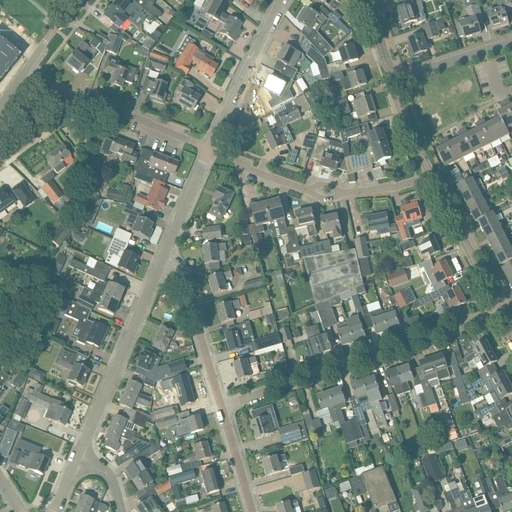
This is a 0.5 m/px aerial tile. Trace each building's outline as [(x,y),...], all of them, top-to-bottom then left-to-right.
[(121,0),(117,0),(111,8),(126,20),(127,20),(131,24),(138,29),(145,20),(149,23),(153,18),(141,8),(133,1),(129,6),(121,0)] [(132,0),(132,1),(133,1),(141,8),(153,18),(157,21),(161,16),(160,15),(161,14),(152,6),(154,4),(148,0),(132,0)] [(199,9),(205,0),(195,0),(193,5),(199,9)] [(214,0),(206,14),(219,21),(226,25),(220,34),(235,42),(239,35),(236,33),(241,25),(229,18),(229,19),(223,15),(228,6),(218,0),(214,0)] [(408,0),(411,6),(399,10),(401,17),(399,18),(402,28),(412,25),(411,23),(418,21),(415,13),(424,10),(421,2),(427,0),(408,0)] [(481,34),(475,16),(481,14),(476,0),(471,0),(473,7),(467,9),(470,20),(455,25),(459,38),(464,37),(465,39),(481,34)] [(487,13),(490,20),(493,30),(509,25),(505,13),(511,11),(511,8),(509,0),(505,0),(497,3),(499,9),(487,13)] [(111,8),(104,17),(113,25),(110,30),(118,37),(122,32),(119,30),(127,20),(111,8)] [(297,21),(299,22),(299,23),(310,30),(317,20),(322,26),(325,23),(328,25),(332,21),(328,17),(327,19),(320,12),(317,15),(307,9),(304,14),(302,13),(297,21)] [(172,10),(168,14),(173,18),(176,13),(172,10)] [(347,35),(348,34),(351,31),(332,13),(328,17),(347,35)] [(424,42),(439,37),(437,32),(444,30),(446,30),(443,20),(440,21),(422,27),(425,35),(409,40),(411,46),(409,47),(413,59),(422,56),(423,60),(429,58),(427,52),(428,52),(424,42)] [(203,31),(201,35),(210,39),(212,36),(203,31)] [(122,32),(118,37),(127,44),(131,39),(122,32)] [(317,32),(308,40),(319,53),(324,58),(334,50),(328,44),(317,32)] [(156,34),(152,40),(155,43),(160,37),(156,34)] [(108,35),(104,45),(102,51),(105,51),(117,55),(122,40),(108,35)] [(149,39),(142,47),(148,51),(155,43),(149,39)] [(0,82),(2,80),(0,78),(0,76),(1,75),(4,77),(1,75),(4,72),(7,74),(15,64),(17,61),(12,58),(16,52),(12,49),(1,41),(0,42),(0,82)] [(80,57),(88,47),(83,43),(66,63),(66,64),(67,63),(71,67),(79,74),(88,63),(80,57)] [(102,51),(104,45),(101,43),(95,50),(99,53),(90,65),(97,71),(105,51),(102,51)] [(178,61),(173,69),(186,76),(191,68),(188,66),(192,60),(194,62),(200,65),(197,70),(202,73),(204,74),(204,75),(204,76),(207,78),(209,77),(211,78),(217,66),(212,63),(214,60),(205,55),(187,45),(178,61)] [(278,61),(286,65),(293,69),(301,53),(285,45),(278,61)] [(332,65),(327,66),(331,76),(342,72),(340,66),(344,65),(358,60),(356,54),(360,53),(357,45),(354,46),(339,51),(342,61),(338,62),(339,63),(332,65)] [(327,66),(325,59),(324,59),(311,47),(306,56),(318,66),(322,80),(331,78),(331,76),(327,66)] [(149,58),(163,63),(166,64),(168,59),(151,52),(149,58)] [(164,73),(167,64),(166,64),(163,63),(149,58),(148,57),(144,69),(151,71),(152,69),(164,73)] [(126,67),(125,71),(115,67),(116,62),(107,59),(103,72),(112,75),(109,84),(121,88),(123,82),(131,85),(136,70),(126,67)] [(284,67),(280,74),(293,81),(297,73),(284,67)] [(342,72),(331,76),(331,78),(333,83),(334,82),(339,80),(342,90),(345,89),(345,91),(352,89),(352,90),(366,85),(362,72),(349,76),(349,77),(344,79),(342,72)] [(268,79),(263,89),(270,93),(274,100),(268,103),(271,110),(294,98),(289,90),(291,87),(294,82),(279,74),(276,80),(270,76),(268,79)] [(146,78),(145,83),(142,92),(150,95),(149,97),(154,99),(153,101),(163,105),(166,94),(164,93),(166,85),(155,81),(146,78)] [(181,80),(180,82),(175,91),(181,95),(176,103),(192,112),(199,98),(189,92),(192,86),(181,80)] [(305,96),(293,101),(296,106),(300,115),(312,109),(305,96)] [(370,96),(361,99),(354,102),(359,118),(376,113),(370,96)] [(275,110),(273,111),(275,116),(274,119),(277,124),(274,126),(276,131),(281,129),(284,127),(286,126),(302,118),(300,115),(296,106),(293,101),(284,106),(275,110)] [(502,111),(498,113),(506,130),(507,130),(511,127),(511,118),(504,103),(500,106),(502,111)] [(496,121),(492,123),(500,140),(510,135),(507,130),(506,130),(498,113),(493,115),(496,121)] [(484,120),(480,122),(491,145),(500,140),(492,123),(487,125),(484,120)] [(478,130),(473,132),(482,149),(491,145),(480,122),(475,125),(478,130)] [(276,131),(265,136),(273,152),(289,144),(293,142),(286,126),(284,127),(281,129),(276,131)] [(359,127),(341,134),(342,144),(348,143),(349,141),(349,140),(362,136),(359,127)] [(466,129),(462,132),(473,154),(482,149),(473,132),(469,135),(466,129)] [(362,139),(366,152),(387,145),(382,131),(369,135),(369,136),(362,139)] [(460,139),(455,142),(464,158),(473,154),(462,132),(457,134),(460,139)] [(323,162),(327,149),(329,141),(318,138),(312,159),(323,162)] [(448,138),(443,141),(455,163),(464,158),(455,142),(451,144),(448,138)] [(139,155),(132,152),(134,146),(115,139),(113,143),(106,140),(101,153),(109,157),(111,152),(122,157),(120,161),(134,167),(139,155)] [(455,163),(443,141),(439,143),(441,148),(437,151),(445,168),(455,163)] [(366,152),(344,159),(347,172),(347,176),(354,174),(364,170),(363,168),(378,163),(391,158),(387,145),(366,152)] [(45,158),(53,168),(57,174),(66,168),(62,162),(70,156),(63,146),(45,158)] [(323,162),(322,167),(336,171),(337,169),(347,172),(344,159),(340,158),(342,150),(336,148),(335,152),(327,149),(323,162)] [(143,150),(134,172),(164,184),(169,174),(173,175),(178,163),(143,150)] [(488,161),(492,169),(501,164),(498,159),(497,157),(488,161)] [(506,168),(499,172),(501,176),(507,173),(508,172),(506,168)] [(447,180),(450,187),(464,180),(461,175),(458,169),(452,172),(454,176),(447,180)] [(164,184),(134,172),(134,173),(135,173),(134,179),(147,184),(147,185),(152,187),(147,199),(138,195),(135,201),(144,205),(144,206),(145,206),(157,212),(166,192),(161,190),(164,184)] [(354,174),(347,176),(349,183),(355,182),(354,174)] [(457,187),(462,196),(477,188),(472,179),(457,187)] [(41,189),(49,200),(54,205),(64,196),(51,181),(46,186),(41,189)] [(510,194),(511,192),(511,181),(511,182),(503,186),(506,191),(508,190),(510,194)] [(21,185),(13,190),(25,207),(33,201),(21,185)] [(105,198),(127,204),(131,187),(122,185),(120,192),(108,189),(105,198)] [(210,214),(222,220),(234,194),(219,188),(214,199),(217,200),(210,214)] [(462,196),(466,205),(482,197),(477,188),(462,196)] [(0,205),(0,206),(5,212),(15,204),(13,201),(7,193),(5,194),(1,189),(0,189),(0,205)] [(46,202),(49,200),(41,189),(37,192),(44,200),(46,202)] [(466,205),(471,214),(486,206),(482,197),(466,205)] [(272,231),(286,227),(280,200),(265,204),(270,224),(272,231)] [(403,216),(395,219),(398,230),(400,230),(401,234),(398,235),(399,240),(399,246),(401,245),(409,243),(408,240),(412,238),(409,228),(421,224),(420,220),(422,219),(421,215),(420,211),(423,210),(419,200),(410,203),(411,205),(401,209),(403,216)] [(83,221),(80,225),(88,229),(89,227),(91,228),(96,216),(103,202),(99,201),(90,213),(83,221)] [(270,224),(265,204),(251,207),(258,234),(264,233),(262,226),(270,224)] [(125,205),(122,212),(130,215),(126,222),(135,226),(132,233),(137,235),(146,239),(148,240),(152,231),(150,230),(152,224),(141,219),(144,212),(134,208),(129,206),(128,206),(125,205)] [(475,223),(478,222),(494,214),(493,213),(491,215),(486,206),(471,214),(475,223)] [(311,210),(296,213),(297,219),(298,223),(299,228),(300,229),(307,228),(309,234),(309,237),(316,236),(316,233),(317,233),(314,220),(311,210)] [(363,226),(368,225),(369,228),(370,233),(377,231),(378,236),(386,235),(390,234),(398,232),(396,225),(389,227),(387,214),(373,217),(373,215),(361,217),(363,226)] [(478,222),(483,231),(498,223),(494,214),(478,222)] [(341,232),(337,215),(322,219),(325,235),(333,233),(335,240),(342,239),(342,238),(345,237),(344,232),(341,232)] [(483,231),(487,239),(503,232),(498,223),(483,231)] [(61,224),(55,232),(65,240),(71,232),(61,224)] [(221,240),(220,227),(203,229),(205,242),(221,240)] [(300,252),(300,248),(294,227),(286,229),(290,244),(286,246),(288,255),(300,252)] [(117,229),(113,239),(127,245),(131,235),(117,229)] [(81,243),(85,237),(75,231),(72,237),(81,243)] [(487,239),(492,248),(507,240),(503,232),(487,239)] [(253,238),(256,252),(264,250),(260,236),(253,238)] [(419,247),(418,247),(422,256),(424,262),(431,260),(430,257),(440,252),(433,237),(423,242),(425,244),(419,247)] [(113,239),(107,252),(115,256),(110,266),(117,269),(118,268),(133,275),(137,266),(135,265),(138,258),(124,252),(127,245),(113,239)] [(355,241),(359,260),(369,258),(365,239),(355,241)] [(492,248),(496,257),(511,249),(507,240),(492,248)] [(407,251),(416,247),(413,241),(409,243),(401,245),(404,252),(407,251)] [(312,245),(300,248),(300,252),(302,259),(303,259),(315,257),(326,255),(323,243),(323,242),(312,245)] [(323,243),(326,255),(332,254),(330,242),(323,243)] [(216,245),(213,245),(208,246),(203,247),(206,264),(219,263),(217,253),(226,252),(225,245),(216,246),(216,245)] [(511,250),(511,249),(496,257),(501,266),(511,260),(511,250)] [(364,285),(356,250),(332,254),(326,255),(315,257),(303,259),(305,267),(316,306),(322,303),(339,295),(356,288),(364,285)] [(58,254),(50,269),(59,273),(66,258),(58,254)] [(71,260),(68,267),(104,283),(110,268),(97,262),(89,259),(86,267),(71,260)] [(453,277),(445,262),(434,268),(431,260),(424,262),(418,264),(420,270),(424,268),(425,272),(435,292),(446,287),(443,282),(453,277)] [(511,263),(502,269),(506,278),(511,274),(511,263)] [(38,279),(53,287),(60,276),(46,269),(38,279)] [(405,269),(387,276),(392,288),(409,282),(405,269)] [(227,291),(224,282),(232,279),(231,272),(222,275),(222,274),(209,278),(214,295),(227,291)] [(294,272),(284,275),(287,284),(296,282),(294,272)] [(261,277),(244,283),(247,291),(264,284),(261,277)] [(97,283),(93,292),(118,303),(123,291),(104,283),(105,284),(104,286),(97,283)] [(356,288),(358,295),(361,294),(362,296),(367,295),(366,292),(364,285),(356,288)] [(466,303),(458,288),(451,291),(448,286),(446,287),(417,302),(420,308),(421,308),(442,297),(445,304),(447,303),(453,315),(462,311),(460,306),(466,303)] [(113,316),(118,303),(93,292),(83,288),(76,304),(90,311),(91,311),(95,302),(100,304),(97,310),(113,316)] [(356,288),(339,295),(341,303),(358,295),(356,288)] [(409,288),(393,296),(394,297),(397,304),(400,309),(415,301),(409,288)] [(332,307),(342,304),(341,303),(339,295),(322,303),(331,327),(336,326),(335,323),(337,322),(332,307)] [(244,296),(238,298),(239,301),(241,308),(247,306),(245,299),(244,296)] [(394,297),(389,299),(393,307),(397,304),(394,297)] [(70,302),(65,315),(72,319),(78,321),(72,336),(78,339),(76,342),(84,346),(86,342),(90,344),(99,348),(107,329),(98,325),(93,323),(93,324),(86,320),(90,311),(76,304),(71,301),(70,302)] [(235,320),(232,310),(241,308),(239,301),(230,304),(230,303),(218,306),(222,324),(235,320)] [(265,309),(247,314),(250,321),(274,314),(270,302),(263,304),(265,309)] [(316,306),(324,330),(331,327),(322,303),(316,306)] [(367,306),(361,308),(364,316),(370,314),(370,313),(367,306)] [(278,310),(279,318),(288,316),(287,308),(278,310)] [(354,343),(365,339),(363,331),(369,330),(364,316),(361,308),(355,310),(358,317),(346,321),(347,322),(354,343)] [(377,335),(388,331),(381,309),(376,311),(370,313),(370,314),(377,335)] [(381,309),(388,331),(399,328),(393,309),(382,312),(381,309)] [(354,343),(347,322),(336,326),(339,332),(338,332),(343,346),(354,343)] [(318,325),(311,328),(319,354),(331,350),(327,336),(322,338),(318,325)] [(241,326),(226,330),(228,335),(226,335),(230,352),(252,346),(253,346),(252,343),(250,336),(245,338),(241,326)] [(50,327),(48,333),(54,336),(57,330),(50,327)] [(152,346),(164,352),(173,332),(161,327),(152,346)] [(284,343),(292,340),(288,328),(280,331),(278,332),(282,343),(284,343)] [(319,354),(311,328),(305,330),(309,342),(304,344),(308,358),(319,354)] [(293,330),(296,339),(301,337),(299,329),(293,330)] [(279,335),(255,342),(258,351),(282,344),(279,335)] [(475,353),(465,358),(468,364),(492,351),(490,348),(492,346),(487,337),(477,342),(479,345),(473,348),(475,353)] [(61,347),(54,364),(70,372),(66,381),(68,381),(68,384),(74,387),(78,385),(82,387),(89,371),(73,364),(78,354),(61,347)] [(459,351),(454,353),(458,365),(463,364),(462,361),(462,360),(459,351)] [(492,351),(468,364),(471,369),(477,366),(480,371),(478,372),(481,377),(489,373),(486,368),(497,362),(492,351)] [(150,355),(147,354),(147,355),(143,353),(142,355),(140,354),(137,363),(139,363),(137,368),(140,369),(138,375),(156,383),(180,375),(179,375),(178,373),(186,370),(183,361),(167,366),(168,366),(157,370),(156,368),(151,366),(154,358),(153,357),(150,356),(150,355)] [(454,353),(449,355),(450,358),(453,367),(454,371),(457,379),(454,380),(458,390),(460,395),(461,395),(466,393),(465,387),(464,386),(461,375),(459,369),(458,365),(454,353)] [(443,355),(431,359),(438,380),(450,376),(447,369),(444,360),(443,355)] [(246,360),(243,361),(234,363),(239,381),(252,377),(253,383),(267,379),(265,373),(260,374),(257,365),(255,358),(246,360)] [(431,359),(420,363),(421,367),(425,376),(426,380),(420,382),(421,385),(429,407),(437,404),(431,388),(440,385),(438,380),(431,359)] [(402,369),(397,370),(405,393),(411,392),(408,382),(413,381),(413,380),(410,371),(408,367),(407,365),(406,364),(402,365),(401,367),(402,369)] [(2,389),(10,377),(6,375),(10,370),(4,367),(0,372),(0,398),(5,391),(2,389)] [(31,369),(27,377),(34,380),(38,372),(31,369)] [(387,371),(386,372),(386,374),(389,384),(390,388),(394,387),(397,396),(405,393),(397,370),(392,372),(392,370),(390,369),(387,371)] [(489,380),(484,382),(486,386),(489,393),(494,390),(509,383),(503,372),(490,379),(489,380)] [(18,374),(12,385),(19,389),(26,379),(18,374)] [(176,388),(181,407),(193,403),(186,376),(160,384),(162,392),(176,388)] [(481,377),(464,386),(465,387),(468,394),(469,395),(467,396),(470,404),(478,399),(474,392),(486,386),(484,382),(481,377)] [(141,384),(154,389),(155,383),(143,378),(141,384)] [(374,378),(363,382),(368,396),(370,401),(372,410),(379,429),(387,426),(379,402),(382,401),(374,378)] [(129,382),(125,393),(135,397),(151,403),(152,398),(147,397),(137,393),(140,387),(129,382)] [(363,382),(352,385),(355,395),(356,400),(357,399),(359,405),(360,405),(361,407),(363,413),(372,410),(370,401),(368,396),(363,382)] [(494,390),(489,393),(495,404),(505,398),(511,394),(511,389),(509,383),(494,390)] [(23,399),(31,403),(48,410),(55,413),(51,421),(55,423),(64,427),(70,412),(61,408),(62,404),(53,400),(40,394),(44,387),(37,384),(34,391),(28,388),(26,391),(27,391),(23,399)] [(415,387),(414,388),(417,396),(419,395),(424,409),(429,407),(421,385),(415,387)] [(340,389),(329,393),(339,422),(343,433),(347,445),(364,439),(360,427),(356,418),(350,420),(351,422),(346,423),(341,410),(347,408),(345,404),(343,399),(340,389)] [(135,397),(125,393),(119,405),(130,410),(133,403),(145,408),(151,409),(151,403),(135,397)] [(329,393),(318,397),(322,411),(328,409),(333,424),(334,424),(339,422),(329,393)] [(393,394),(387,396),(395,419),(395,418),(400,417),(399,412),(399,411),(393,394)] [(472,407),(485,400),(483,397),(478,399),(470,404),(472,407)] [(22,399),(14,415),(21,418),(24,419),(27,414),(22,412),(27,401),(23,399),(22,399)] [(437,404),(429,407),(431,412),(432,414),(440,411),(439,409),(437,404)] [(498,409),(477,420),(477,421),(486,416),(490,414),(491,415),(493,418),(499,415),(502,421),(496,425),(498,430),(505,426),(511,422),(511,408),(511,409),(510,410),(507,404),(498,409)] [(0,422),(2,420),(1,420),(8,410),(2,405),(0,407),(0,422)] [(474,412),(477,420),(490,413),(498,409),(496,405),(488,409),(487,406),(474,412)] [(152,421),(174,415),(172,407),(150,414),(151,417),(152,421)] [(361,407),(353,409),(356,418),(360,427),(366,425),(367,425),(363,413),(361,407)] [(256,440),(274,435),(266,408),(251,412),(254,421),(251,422),(256,440)] [(146,423),(153,426),(153,424),(152,421),(151,417),(137,411),(134,417),(146,423)] [(174,415),(152,421),(153,424),(153,426),(155,430),(175,424),(177,424),(174,415)] [(110,428),(134,437),(135,433),(123,428),(126,421),(115,417),(110,428)] [(143,429),(146,423),(134,417),(131,424),(143,429)] [(180,428),(176,429),(178,437),(190,434),(193,433),(202,431),(199,417),(186,420),(187,421),(179,423),(180,428)] [(324,432),(319,419),(312,421),(316,435),(324,432)] [(10,420),(7,428),(15,431),(18,423),(10,420)] [(316,435),(312,421),(304,423),(309,438),(316,435)] [(304,422),(298,424),(302,438),(303,442),(310,440),(309,438),(304,423),(304,422)] [(339,422),(334,424),(336,430),(338,429),(340,434),(343,433),(339,422)] [(278,429),(282,444),(302,438),(298,424),(298,423),(278,429)] [(366,425),(360,427),(364,439),(365,443),(371,441),(366,425)] [(134,437),(110,428),(105,440),(108,441),(105,448),(115,452),(119,445),(116,444),(119,438),(131,443),(132,444),(122,452),(124,455),(122,456),(127,462),(137,456),(153,445),(133,437),(134,437)] [(1,442),(0,444),(0,456),(6,459),(16,433),(7,429),(1,442)] [(454,430),(448,432),(451,441),(457,438),(454,430)] [(14,451),(10,462),(42,476),(49,460),(38,455),(35,454),(37,448),(19,440),(14,451)] [(465,440),(455,443),(457,449),(467,446),(465,440)] [(446,450),(453,447),(451,442),(434,449),(437,455),(447,452),(446,450)] [(153,445),(137,456),(140,461),(141,463),(160,451),(158,443),(153,445)] [(188,456),(190,462),(166,470),(168,477),(170,476),(192,470),(201,467),(200,461),(210,458),(206,443),(194,447),(196,454),(188,456)] [(475,451),(474,452),(478,459),(487,456),(483,447),(477,450),(477,449),(475,450),(475,451)] [(421,460),(431,485),(440,481),(440,483),(443,481),(443,480),(445,480),(436,455),(430,456),(421,460)] [(276,457),(273,458),(263,461),(268,476),(281,472),(278,464),(287,462),(285,456),(277,458),(276,457)] [(126,472),(123,474),(129,483),(132,481),(147,472),(141,463),(140,461),(125,470),(126,472)] [(372,464),(356,470),(358,476),(374,471),(372,464)] [(305,472),(303,465),(289,469),(291,476),(305,472)] [(362,476),(368,493),(375,510),(397,502),(384,467),(362,476)] [(151,469),(132,481),(139,492),(143,489),(146,495),(154,489),(161,485),(160,483),(155,487),(153,483),(149,476),(154,473),(151,469)] [(192,471),(168,479),(169,480),(171,487),(178,485),(195,480),(192,471)] [(219,491),(214,471),(201,474),(207,495),(219,491)] [(320,488),(315,471),(303,474),(308,492),(320,488)] [(368,493),(362,476),(350,481),(359,505),(362,503),(360,496),(368,493)] [(484,497),(474,501),(475,503),(478,511),(490,511),(489,510),(488,507),(494,504),(491,497),(484,480),(483,476),(477,479),(484,497)] [(502,477),(495,480),(499,492),(502,500),(499,501),(501,505),(503,511),(509,511),(511,511),(511,499),(511,497),(507,487),(506,487),(502,477)] [(489,478),(484,480),(491,497),(496,495),(495,493),(489,478)] [(161,485),(154,489),(159,496),(171,489),(168,480),(161,485)] [(352,490),(349,482),(340,485),(343,493),(352,490)] [(456,482),(448,485),(450,491),(458,488),(456,482)] [(437,484),(431,486),(435,495),(441,493),(437,484)] [(422,486),(412,490),(418,505),(420,511),(429,511),(432,511),(422,486)] [(458,488),(450,491),(457,510),(464,508),(465,511),(478,511),(475,503),(474,501),(473,498),(463,502),(458,488)] [(446,493),(444,494),(447,504),(449,504),(451,511),(452,511),(457,510),(450,491),(446,493)] [(199,502),(197,496),(175,501),(176,503),(177,508),(187,505),(199,502)] [(82,497),(77,507),(88,511),(105,511),(108,507),(82,497)] [(136,508),(138,511),(152,511),(159,508),(158,508),(151,498),(136,508)] [(286,503),(277,506),(278,511),(300,511),(299,507),(297,501),(290,503),(289,503),(286,503)]
